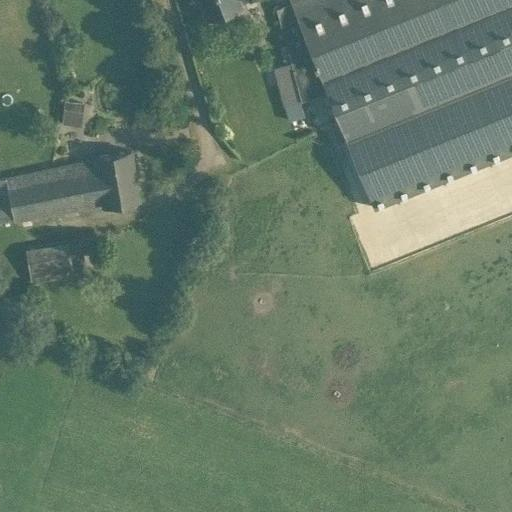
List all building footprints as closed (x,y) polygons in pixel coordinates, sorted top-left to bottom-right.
[(241,3),(240,0),(239,0),(200,0),(207,16),(241,3)] [(296,80),(301,99),(304,98),(325,90),(372,206),(511,149),(511,0),(277,0),(275,1),(281,21),(291,61),(296,80)] [(305,115),(301,99),(296,80),(278,85),(283,104),(285,104),(289,120),(305,115)] [(82,117),(63,115),(62,123),(81,125),(82,117)] [(13,220),(139,200),(130,149),(95,155),(96,162),(0,178),(0,221),(13,219),(13,220)] [(31,275),(86,266),(81,237),(26,246),(31,275)]
